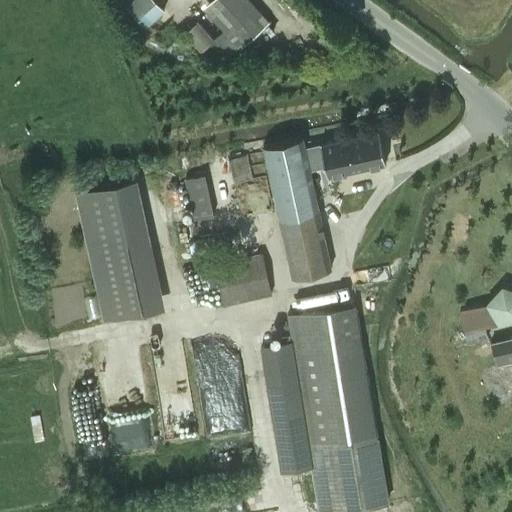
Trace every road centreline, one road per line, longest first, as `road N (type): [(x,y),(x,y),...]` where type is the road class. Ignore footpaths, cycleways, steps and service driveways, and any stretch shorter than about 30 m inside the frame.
road 1 (track): [(282,511),(251,314),(357,277),(363,217),(395,172),(506,110)]
road 2 (unclassified): [(511,118),(370,0)]
